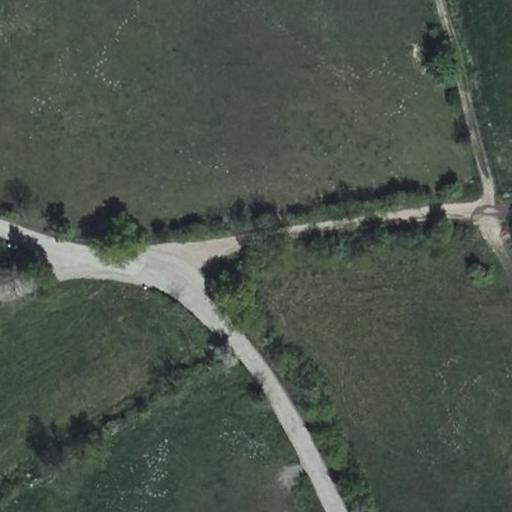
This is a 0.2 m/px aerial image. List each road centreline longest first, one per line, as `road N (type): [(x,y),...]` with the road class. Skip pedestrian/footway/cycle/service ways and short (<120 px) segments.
road 1 (unclassified): [(336,511),(278,399),(193,295),(0,227)]
road 2 (track): [(118,263),(511,208)]
